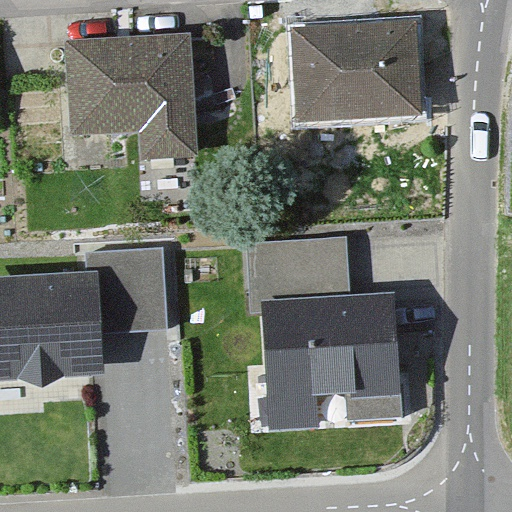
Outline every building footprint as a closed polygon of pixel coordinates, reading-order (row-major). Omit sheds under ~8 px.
[(361,31),(299,35),(305,129),(437,121),(431,26),(361,31)] [(124,44),(73,47),(79,142),(147,138),(149,158),(200,155),(193,40),(124,44)] [(352,251),(252,256),(255,310),(271,309),(277,432),(328,430),(327,401),(412,397),(408,301),(355,304),(352,251)] [(96,321),(97,341),(171,336),(165,252),(92,257),(93,280),(96,321)] [(96,321),(93,280),(0,285),(0,385),(100,379),(97,341),(96,321)]
